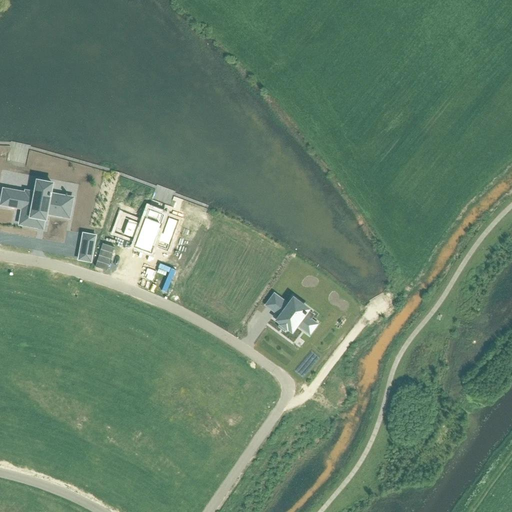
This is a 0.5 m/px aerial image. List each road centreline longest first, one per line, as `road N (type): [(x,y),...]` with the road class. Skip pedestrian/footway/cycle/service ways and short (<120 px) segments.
road 1 (unclassified): [(0,255),(161,302),(282,376),(286,398),(208,511)]
road 2 (track): [(283,401),(305,397),(413,269)]
